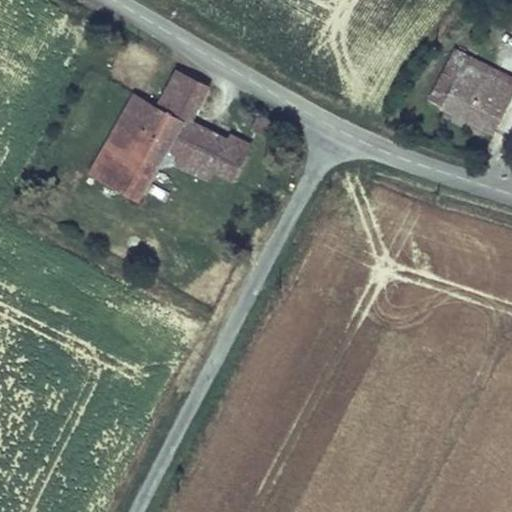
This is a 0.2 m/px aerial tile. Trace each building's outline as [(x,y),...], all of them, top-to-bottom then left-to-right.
[(156,99),(192,118),(210,82),(174,64),(156,99)] [(506,106),(511,94),(511,91),(464,66),(456,82),(506,106)] [(493,131),(506,106),(456,82),(441,75),(429,99),(493,131)] [(230,128),(226,135),(192,118),(156,99),(130,86),(103,141),(154,167),(165,146),(177,152),(211,170),(230,179),(251,139),(230,128)] [(274,135),(281,119),(258,109),(251,125),(274,135)] [(139,196),(154,167),(103,141),(88,170),(139,196)] [(206,180),(211,170),(177,152),(172,162),(206,180)]
